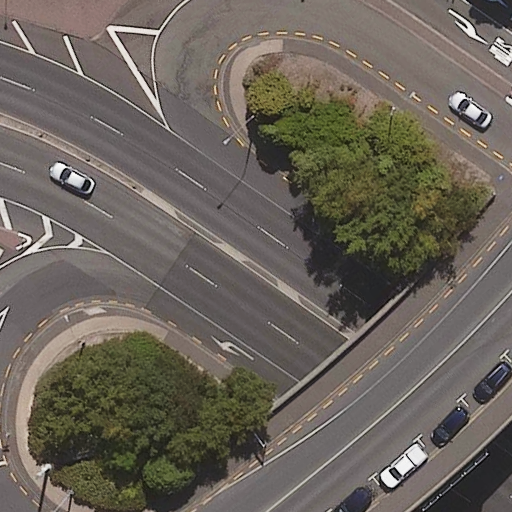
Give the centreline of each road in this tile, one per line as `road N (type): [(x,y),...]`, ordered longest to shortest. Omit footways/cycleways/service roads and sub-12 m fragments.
road 1 (secondary): [(511,128),(377,41),(291,0),(221,7),(188,52),(184,103),(229,180)]
road 2 (secondary): [(504,511),(208,280)]
road 3 (secondary): [(229,180),(337,240),(511,371)]
road 4 (tertiary): [(271,511),(435,371),(511,291)]
road 5 (secondary): [(0,77),(229,180)]
road 6 (secondary): [(208,280),(68,190),(0,161)]
road 7 (secondary): [(208,280),(117,265),(67,270),(18,290),(0,312)]
